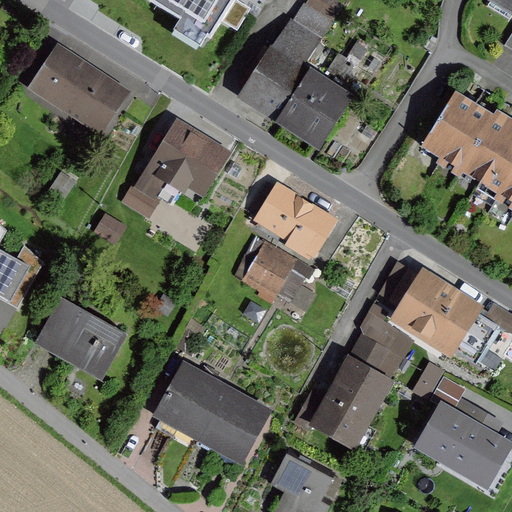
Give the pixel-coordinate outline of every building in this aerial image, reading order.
[(75,0),(165,55),(198,0),(75,0)] [(317,147),(350,96),(305,68),(343,8),(331,0),(305,0),(242,99),(317,147)] [(511,0),(488,0),(486,3),(511,18),(511,0)] [(56,49),(27,93),(102,140),(130,96),(56,49)] [(472,108),(452,96),(417,155),(436,167),(472,108)] [(491,119),(472,108),(436,167),(456,178),(491,119)] [(510,131),(491,119),(456,178),(475,190),(510,131)] [(201,208),(231,158),(174,124),(132,193),(170,216),(182,196),(201,208)] [(511,171),(511,131),(510,131),(475,190),(494,201),(511,171)] [(511,171),(494,201),(511,211),(511,171)] [(314,262),(338,220),(279,186),(255,228),(314,262)] [(105,215),(99,235),(121,241),(127,221),(105,215)] [(0,288),(34,305),(57,259),(0,230),(0,288)] [(246,283),(294,304),(309,269),(261,248),(246,283)] [(452,363),(481,312),(417,276),(395,318),(389,327),(415,342),(452,363)] [(511,313),(494,302),(462,354),(490,371),(511,334),(511,313)] [(395,318),(370,303),(355,327),(366,334),(351,355),(394,380),(415,342),(389,327),(395,318)] [(101,384),(124,339),(56,304),(33,349),(101,384)] [(351,355),(307,428),(349,454),(394,380),(351,355)] [(225,390),(182,367),(151,424),(195,447),(225,390)] [(430,367),(416,389),(430,398),(444,376),(430,367)] [(445,377),(433,401),(455,411),(467,387),(445,377)] [(269,414),(225,390),(195,447),(239,471),(269,414)] [(487,479),(505,448),(438,411),(416,451),(454,473),(460,464),(487,479)] [(331,479),(284,455),(268,487),(285,496),(276,511),(326,511),(317,507),(331,479)]
